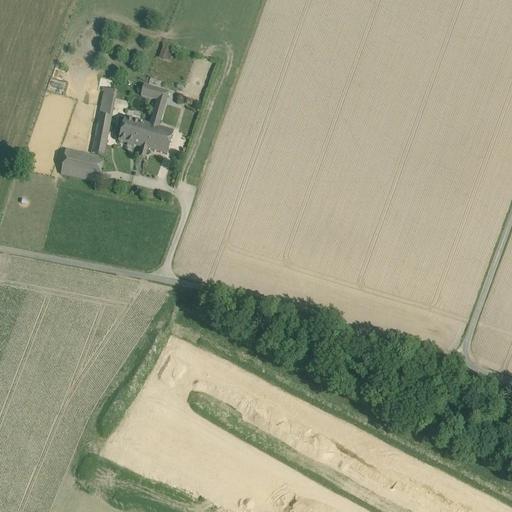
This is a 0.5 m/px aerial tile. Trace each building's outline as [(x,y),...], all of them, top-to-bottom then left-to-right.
[(171,50),(162,46),(157,57),(166,61),(171,50)] [(142,96),(157,101),(150,125),(155,126),(159,127),(169,94),(144,86),(142,96)] [(105,89),(99,115),(112,118),(117,92),(105,89)] [(112,118),(99,115),(92,153),(104,156),(112,118)] [(150,125),(125,118),(119,141),(141,148),(148,149),(148,150),(155,126),(150,125)] [(159,127),(155,126),(148,150),(167,155),(174,132),(159,127)] [(141,148),(138,158),(145,160),(148,149),(141,148)] [(104,158),(66,150),(61,175),(99,183),(104,158)]
